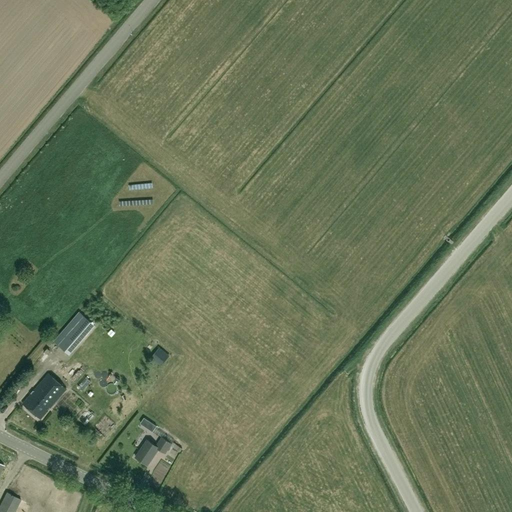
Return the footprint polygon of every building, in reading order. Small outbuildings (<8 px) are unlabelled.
[(59,345),(53,352),(67,366),(73,359),(59,345)] [(91,348),(82,361),(103,375),(112,361),(91,348)] [(167,358),(158,350),(152,357),(162,365),(167,358)] [(40,419),(66,389),(49,374),(22,404),(40,419)] [(92,430),(115,396),(81,374),(58,408),(92,430)] [(147,465),(159,449),(165,454),(172,444),(162,437),(156,446),(147,440),(135,457),(147,465)] [(177,443),(174,448),(180,452),(183,447),(177,443)] [(171,466),(175,461),(167,454),(163,458),(171,466)] [(0,511),(14,511),(21,499),(6,492),(0,505),(0,511)]
